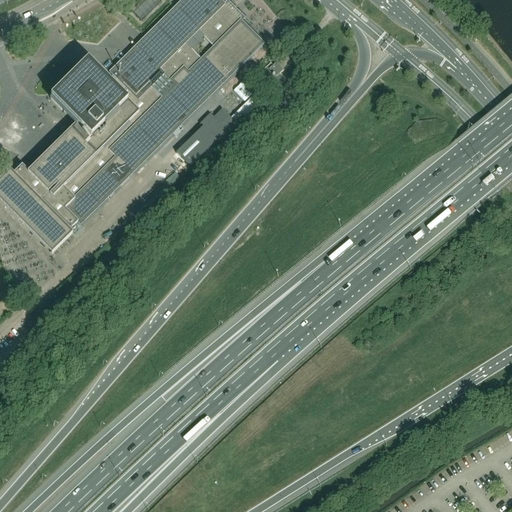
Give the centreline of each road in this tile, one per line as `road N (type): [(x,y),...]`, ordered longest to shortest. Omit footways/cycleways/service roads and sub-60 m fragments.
road 1 (motorway): [(339,114),(0,504)]
road 2 (motorway): [(347,252),(245,320),(29,511)]
road 3 (motorway): [(347,252),(59,511)]
road 4 (motorway): [(275,357),(511,155)]
road 5 (motorway): [(255,511),(511,349)]
road 6 (motorway): [(105,511),(275,357)]
road 7 (motorway): [(127,511),(275,357)]
road 8 (motorway): [(511,116),(347,252)]
road 9 (secondary): [(400,54),(511,166)]
road 10 (motorway): [(340,1),(363,57),(339,114)]
